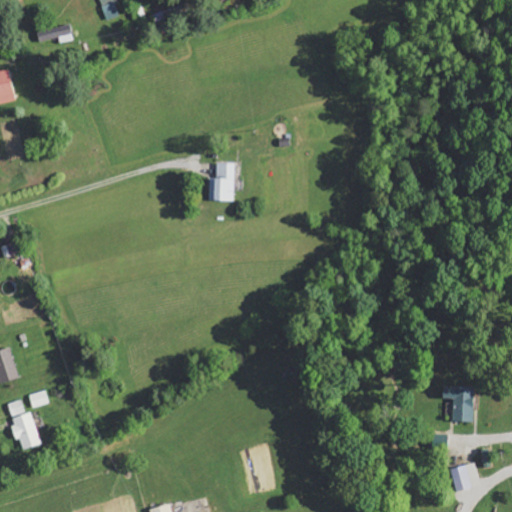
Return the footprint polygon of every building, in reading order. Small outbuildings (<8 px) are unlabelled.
[(100,0),(107,21),(121,17),(116,0),(100,0)] [(38,31),(40,42),(60,38),(61,44),(75,41),(72,25),(38,31)] [(0,104),(17,101),(10,70),(0,71),(0,104)] [(211,179),(210,201),(235,202),(236,164),(218,163),(217,179),(211,179)] [(0,351),(0,385),(21,378),(10,348),(0,351)] [(454,400),(453,422),(474,423),(475,387),(444,387),(444,399),(454,400)] [(30,395),(34,408),(51,404),(47,391),(30,395)] [(13,416),(26,413),(23,400),(10,403),(13,416)] [(11,419),(18,441),(21,440),(24,451),(43,445),(32,412),(11,419)] [(434,450),(449,449),(449,434),(433,435),(434,450)] [(451,470),(458,493),(482,485),(475,463),(451,470)]
